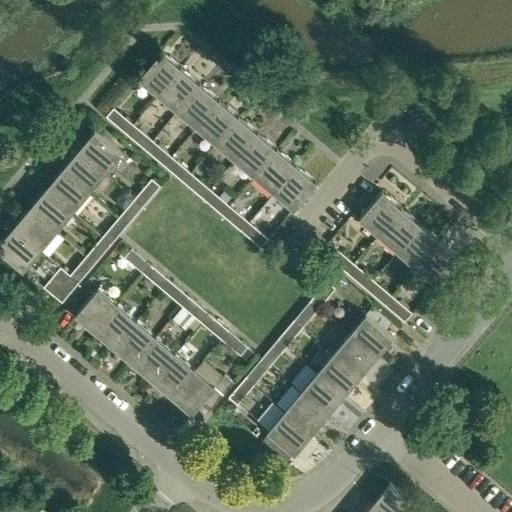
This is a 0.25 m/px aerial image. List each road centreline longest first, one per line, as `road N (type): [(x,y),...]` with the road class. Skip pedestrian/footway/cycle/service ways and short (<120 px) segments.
road 1 (unclassified): [(511,271),(313,495),(258,507),(228,501),(186,471)]
road 2 (residential): [(511,243),(380,132),(299,228)]
road 3 (unclassified): [(186,471),(0,314)]
